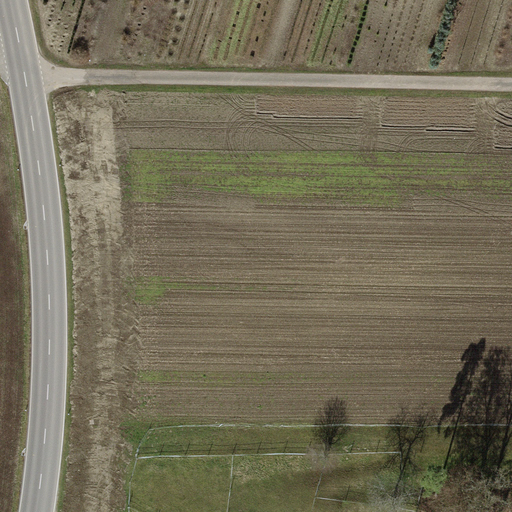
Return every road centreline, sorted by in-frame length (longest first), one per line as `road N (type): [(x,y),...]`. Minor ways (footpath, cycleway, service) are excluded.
road 1 (primary): [(38,511),(52,358),(47,225),(9,0)]
road 2 (track): [(25,69),(511,83)]
